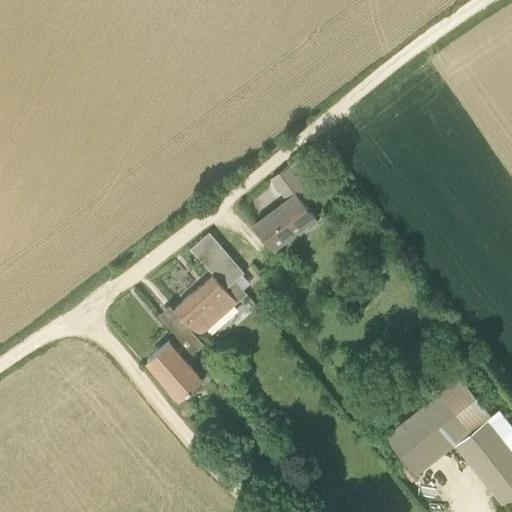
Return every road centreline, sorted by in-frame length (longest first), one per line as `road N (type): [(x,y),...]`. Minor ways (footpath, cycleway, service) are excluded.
road 1 (track): [(82,307),(490,0)]
road 2 (track): [(82,307),(258,511)]
